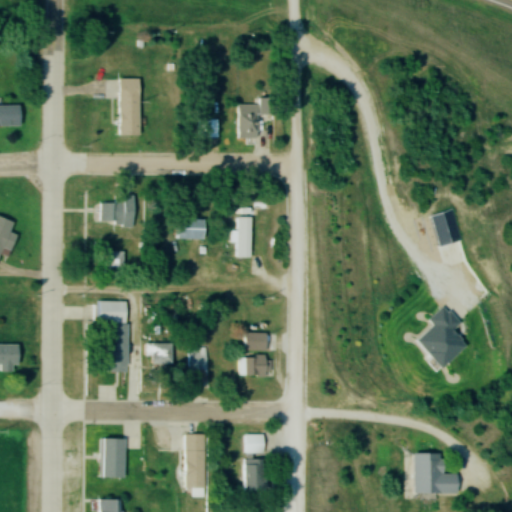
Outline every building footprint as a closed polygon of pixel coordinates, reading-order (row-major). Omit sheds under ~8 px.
[(136,79),(115,79),(115,137),(136,137),(136,79)] [(271,116),(271,99),(254,99),(254,105),(233,105),(233,140),(254,140),(254,116),(271,116)] [(0,126),(18,127),(18,105),(0,105),(0,126)] [(130,195),(112,195),(112,204),(96,204),(96,226),(130,226),(130,195)] [(246,217),(230,217),(230,257),(246,257),(246,217)] [(10,222),(0,218),(0,252),(5,255),(12,235),(6,233),(10,222)] [(200,219),(172,219),(172,239),(200,239),(200,219)] [(120,252),(100,252),(100,277),(120,277),(120,252)] [(123,302),(98,301),(97,371),(122,371),(123,302)] [(464,348),(450,330),(456,326),(442,307),(426,318),(432,326),(414,339),(436,368),(464,348)] [(262,351),(262,334),(240,334),(240,351),(262,351)] [(13,345),(0,344),(0,372),(13,373),(13,345)] [(142,344),(142,366),(167,366),(167,344),(142,344)] [(184,348),(184,386),(202,386),(202,348),(184,348)] [(235,376),(265,376),(265,358),(235,358),(235,376)] [(181,490),(188,490),(188,496),(200,496),(200,434),(181,434),(181,490)] [(239,453),(258,453),(258,435),(239,435),(239,453)] [(120,438),(96,438),(96,477),(120,477),(120,438)] [(409,454),(410,494),(453,493),(453,474),(438,474),(438,454),(409,454)] [(239,459),(239,491),(259,491),(259,459),(239,459)] [(113,511),(114,499),(94,499),(94,511),(113,511)]
